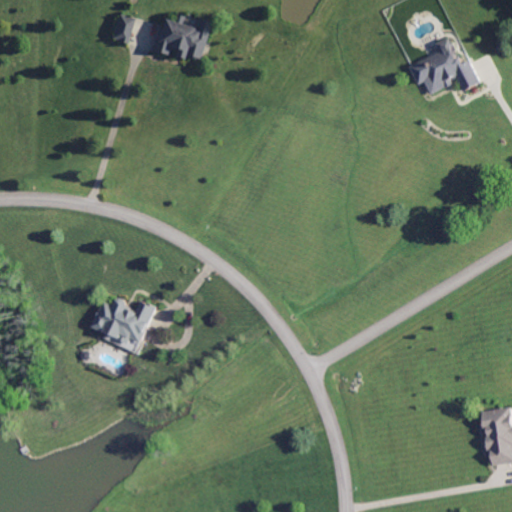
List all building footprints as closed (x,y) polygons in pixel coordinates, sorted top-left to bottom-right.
[(128,44),(120,42),(120,40),(114,38),(121,14),(136,19),(128,44)] [(184,25),(196,28),(195,31),(197,31),(201,19),(212,22),(202,59),(190,56),(187,55),(185,59),(176,56),(178,49),(172,48),(170,55),(162,53),(162,54),(152,51),(153,50),(152,50),(157,34),(161,36),(166,19),(174,21),(176,14),(186,17),(184,25)] [(460,60),(463,58),(467,65),(473,62),(477,70),(484,83),(467,92),(460,79),(454,82),(456,85),(449,89),(449,88),(434,95),(427,83),(422,85),(413,68),(440,53),(436,44),(448,38),(460,60)] [(139,312),(145,301),(160,308),(144,343),(135,338),(132,345),(122,340),(123,339),(111,333),(110,334),(95,327),(108,302),(116,306),(119,300),(124,299),(129,301),(127,306),(139,312)] [(511,463),(495,466),(493,451),(490,451),(488,435),(491,434),(490,429),(487,429),(485,412),(511,408),(511,463)]
